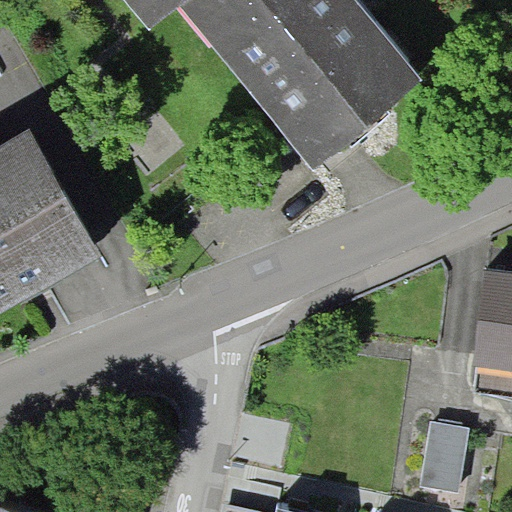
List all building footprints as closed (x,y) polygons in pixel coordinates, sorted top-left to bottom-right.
[(172,0),(185,16),(207,0),(172,0)] [(399,0),(219,0),(353,161),(460,74),(399,0)] [(71,116),(0,154),(0,323),(143,245),(71,116)] [(511,262),(510,262),(500,359),(511,360),(511,262)] [(61,511),(26,500),(22,511),(61,511)]
